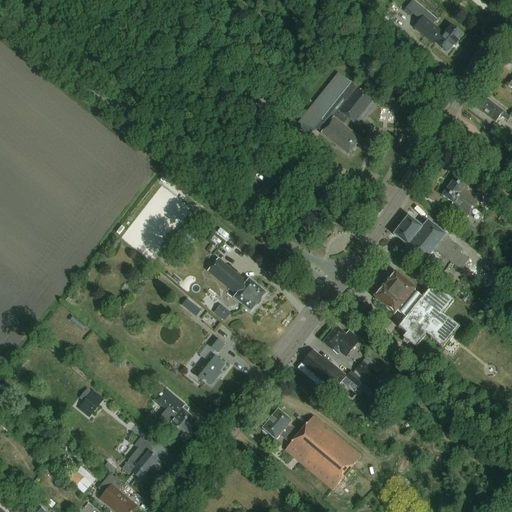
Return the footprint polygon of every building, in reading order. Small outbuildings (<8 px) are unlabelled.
[(456,41),(460,35),(449,26),(443,33),(432,25),(436,20),(412,0),(405,9),(419,21),(413,28),(431,43),(432,41),(446,52),(451,46),(454,48),(458,43),(456,41)] [(359,128),(364,122),(377,105),(373,102),(357,89),(357,88),(338,73),(298,123),(301,126),(301,127),(302,130),(304,133),(317,129),(321,133),(321,134),(348,155),(361,140),(343,125),(348,120),(354,125),(354,124),(359,128)] [(504,112),(484,97),(475,109),(495,123),(498,119),(500,121),(502,118),(508,122),(511,118),(504,113),(504,112)] [(255,171),(259,166),(250,158),(245,164),(255,171)] [(455,177),(441,196),(451,204),(450,205),(460,213),(460,214),(467,219),(480,202),(463,189),(466,185),(455,177)] [(460,271),(468,261),(460,254),(462,251),(445,237),(446,237),(428,222),(422,229),(408,217),(390,240),(404,251),(405,250),(423,264),(434,251),(451,265),(452,264),(460,271)] [(251,314),(267,294),(250,280),(247,283),(219,259),(208,272),(237,296),(234,300),(251,314)] [(452,337),(459,329),(448,320),(447,320),(442,316),(453,303),(439,292),(436,295),(429,289),(421,300),(413,293),(415,291),(394,274),(374,299),(395,316),(397,313),(405,319),(398,328),(405,334),(402,339),(415,350),(426,336),(430,339),(430,340),(442,349),(448,342),(449,343),(453,338),(452,337)] [(457,280),(452,275),(449,279),(454,283),(457,280)] [(196,316),(202,309),(187,298),(182,304),(196,316)] [(214,312),(224,321),(231,313),(221,304),(214,312)] [(345,357),(360,341),(349,332),(346,335),(336,327),(323,343),(337,355),(339,352),(345,357)] [(194,377),(202,383),(204,381),(211,386),(227,366),(215,357),(217,354),(218,354),(225,345),(215,337),(208,346),(215,351),(194,377)] [(345,378),(346,377),(328,362),(330,361),(323,356),(321,358),(313,352),(298,370),(321,390),(322,388),(331,395),(345,378)] [(368,384),(379,371),(366,359),(353,374),(362,382),(363,380),(368,384)] [(363,382),(362,382),(353,374),(351,372),(346,377),(345,378),(357,389),(363,382)] [(398,388),(390,382),(380,394),(387,400),(398,388)] [(182,439),(196,422),(186,413),(189,409),(164,389),(155,401),(167,411),(157,423),(165,430),(167,427),(182,439)] [(90,417),(103,401),(92,392),(79,408),(90,417)] [(279,411),(263,430),(277,442),(281,437),(291,446),(281,458),(289,465),(293,460),(332,492),(361,458),(313,417),(300,433),(290,425),(292,423),(279,411)] [(129,476),(132,472),(139,478),(144,473),(145,474),(157,459),(151,454),(155,449),(141,437),(134,446),(138,449),(128,460),(129,461),(122,469),(129,476)] [(96,481),(80,467),(68,482),(84,495),(96,481)] [(112,511),(133,511),(136,509),(116,492),(121,486),(108,475),(96,490),(104,495),(99,501),(112,511)]
